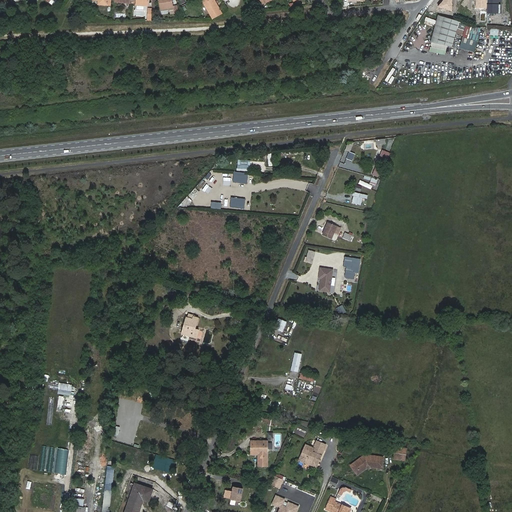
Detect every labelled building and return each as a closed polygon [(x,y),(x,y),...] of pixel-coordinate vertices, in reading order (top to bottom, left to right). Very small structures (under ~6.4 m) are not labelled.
[(158,0),(159,9),(172,7),(171,0),(158,0)] [(202,0),(213,18),(222,13),(218,5),(217,5),(213,0),(202,0)] [(451,0),(443,0),(438,7),(452,11),(451,0)] [(476,0),(476,8),(487,8),(487,14),(502,14),(502,0),(476,0)] [(453,47),(460,21),(438,16),(431,42),(453,47)] [(392,70),(385,83),(387,85),(394,71),(392,70)] [(350,151),(354,141),(348,142),(345,149),(350,151)] [(378,176),(386,153),(381,152),(373,174),(378,176)] [(238,159),(238,167),(251,168),(251,160),(238,159)] [(234,171),(234,182),(248,183),(249,173),(234,171)] [(361,205),(363,198),(367,199),(368,194),(354,191),(352,203),(361,205)] [(231,197),(231,207),(245,208),(246,198),(231,197)] [(337,226),(328,222),(324,234),(332,237),(337,226)] [(342,238),(351,241),(353,234),(345,231),(342,238)] [(347,256),(344,274),(352,276),(355,258),(347,256)] [(320,276),(318,288),(327,290),(331,269),(319,267),(317,276),(320,276)] [(179,298),(181,292),(175,289),(172,296),(179,298)] [(188,321),(186,320),(183,333),(191,335),(193,328),(195,329),(198,318),(195,317),(195,314),(190,313),(189,316),(188,321)] [(279,318),(275,328),(282,332),(287,322),(279,318)] [(301,354),(295,353),(291,370),(297,372),(301,354)] [(300,372),(299,378),(314,381),(315,375),(300,372)] [(317,377),(310,399),(317,401),(324,379),(317,377)] [(313,459),(317,461),(324,443),(315,439),(312,447),(310,450),(302,447),(298,458),(311,464),(313,459)] [(264,442),(248,443),(249,455),(256,455),(256,468),(265,467),(264,442)] [(395,446),(394,459),(406,460),(407,447),(395,446)] [(380,455),(365,453),(365,458),(365,459),(363,459),(359,455),(351,462),(358,471),(363,466),(364,466),(364,464),(367,463),(368,465),(379,465),(380,455)] [(355,473),(358,471),(351,462),(348,464),(355,473)] [(102,506),(110,507),(115,469),(107,468),(102,506)] [(274,475),(270,484),(280,488),(284,479),(274,475)] [(330,484),(337,485),(339,479),(332,477),(330,484)] [(135,485),(126,511),(139,511),(144,500),(149,502),(153,490),(135,485)] [(242,489),(233,487),(231,499),(240,501),(242,489)] [(340,489),(338,494),(342,496),(343,492),(347,491),(351,493),(352,490),(346,487),(343,487),(341,488),(340,489)] [(296,511),(299,507),(289,503),(287,507),(286,509),(283,508),(284,506),(282,505),(285,500),(276,496),(273,504),(279,507),(278,509),(279,510),(277,511),(296,511)] [(81,505),(82,498),(71,497),(69,511),(72,511),(74,504),(81,505)] [(347,511),(349,509),(333,502),(334,499),(329,497),(325,509),(332,511),(347,511)]
